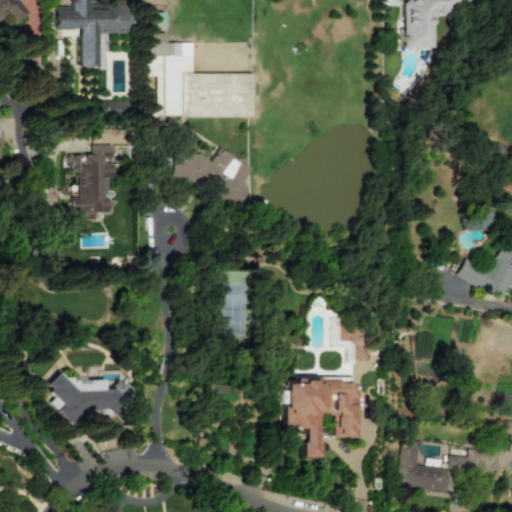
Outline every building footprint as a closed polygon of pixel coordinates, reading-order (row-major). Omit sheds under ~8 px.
[(75,29),(75,67),(94,67),(94,49),(104,49),(105,33),(125,33),(125,6),(85,6),(85,0),(66,0),(66,7),(51,7),(51,29),(75,29)] [(402,48),(430,48),(429,11),(472,10),(471,0),(413,0),(413,1),(401,1),(402,48)] [(65,155),(68,213),(77,213),(77,220),(92,219),(92,212),(104,212),(102,177),(110,177),(109,145),(88,146),(88,154),(65,155)] [(167,178),(187,180),(233,205),(234,205),(243,188),(244,185),(239,183),(247,167),(216,149),(209,161),(194,153),(181,152),(179,156),(170,155),(167,178)] [(499,298),(511,274),(511,224),(508,233),(511,235),(511,240),(507,250),(497,245),(484,271),(460,260),(452,276),(499,298)] [(334,341),(350,341),(349,359),(362,359),(363,326),(335,326),(334,341)] [(100,378),(62,380),(54,371),(45,379),(46,403),(62,422),(69,421),(76,416),(114,413),(118,410),(117,396),(111,388),(101,389),(100,378)] [(349,381),(289,379),(289,381),(277,381),(275,425),(289,425),(289,429),(301,430),(300,457),(315,457),(317,415),(331,415),(330,438),(353,438),(354,394),(349,393),(349,381)] [(480,476),(482,452),(463,451),(463,456),(445,455),(444,467),(414,465),(416,442),(397,441),(394,486),(446,490),(448,474),(480,476)]
